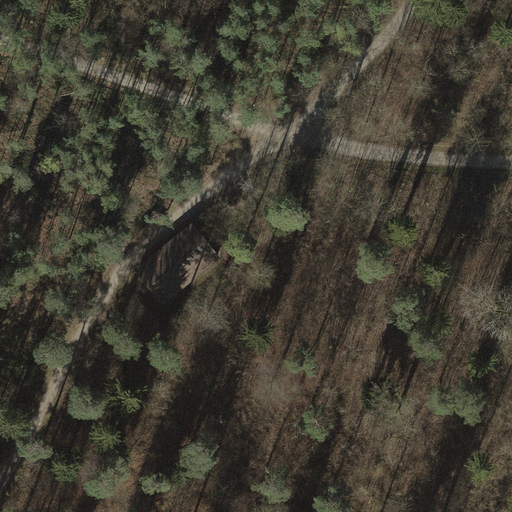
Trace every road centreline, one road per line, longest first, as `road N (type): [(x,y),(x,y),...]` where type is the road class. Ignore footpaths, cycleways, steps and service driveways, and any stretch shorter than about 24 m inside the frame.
road 1 (track): [(0,500),(119,279),(192,193),(295,134),(416,0)]
road 2 (track): [(0,50),(295,134),(394,155),(511,164)]
